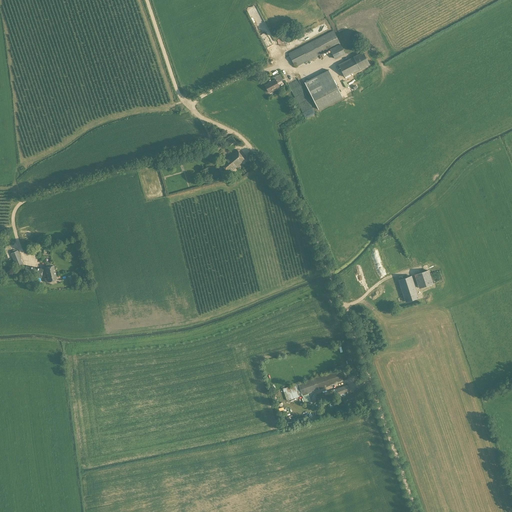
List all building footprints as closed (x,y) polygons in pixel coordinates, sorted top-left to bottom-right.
[(345,54),(340,44),(333,30),(288,53),(295,67),(330,50),(335,59),(345,54)] [(369,64),(363,52),(338,65),(345,77),(369,64)] [(342,97),(328,70),(304,82),(318,110),(342,97)] [(279,87),(277,83),(283,80),(280,74),(274,78),(275,80),(269,83),(265,85),(269,92),(272,90),(273,91),(276,90),(276,89),(279,87)] [(232,136),(224,143),(230,151),(238,144),(232,136)] [(220,163),(229,173),(245,160),(236,150),(220,163)] [(18,251),(11,254),(16,269),(24,265),(18,251)] [(46,268),(47,275),(55,273),(54,266),(51,267),(50,264),(46,265),(47,267),(46,268)] [(43,269),(26,266),(24,275),(41,278),(43,269)] [(429,270),(414,275),(419,288),(433,284),(429,270)] [(440,271),(431,274),(434,284),(443,281),(440,271)] [(55,273),(47,275),(48,278),(45,279),(45,282),(49,282),(57,280),(55,273)] [(411,276),(399,280),(402,292),(405,302),(418,298),(411,276)] [(295,398),(302,396),(346,380),(342,368),(301,382),(291,386),(295,398)] [(338,395),(345,393),(346,396),(348,403),(349,404),(353,403),(352,401),(356,400),(354,393),(349,395),(348,392),(350,391),(348,384),(336,389),(317,395),(319,402),(338,395)]
